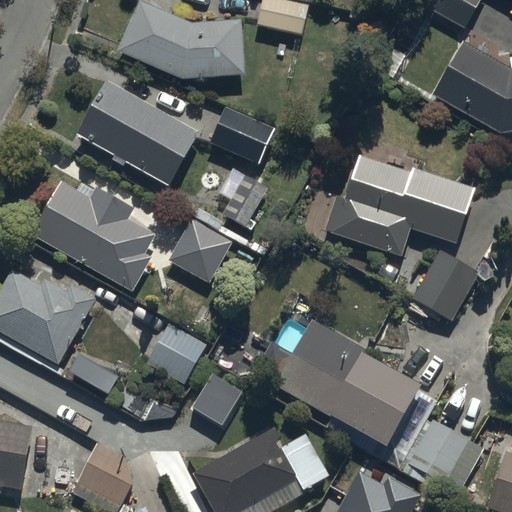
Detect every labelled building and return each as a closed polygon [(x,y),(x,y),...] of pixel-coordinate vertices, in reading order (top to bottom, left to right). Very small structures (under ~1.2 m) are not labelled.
[(418,0),(413,10),(464,37),(484,0),(418,0)] [(511,0),(496,0),(511,9),(511,0)] [(307,14),(263,4),(256,33),(301,43),(307,14)] [(191,33),(139,11),(116,61),(179,90),(245,86),(241,29),(191,33)] [(511,78),(462,51),(431,106),(500,145),(511,143),(511,63),(508,64),(511,78)] [(200,143),(106,90),(75,144),(169,197),(200,143)] [(276,138),(226,115),(209,151),(259,175),(276,138)] [(336,205),(324,239),(400,265),(409,239),(457,255),(476,199),(412,177),(410,182),(356,164),(341,207),(336,205)] [(232,177),(219,200),(231,207),(223,222),(245,235),(267,197),(232,177)] [(92,206),(60,190),(31,246),(135,299),(152,266),(145,263),(156,243),(127,228),(133,217),(96,198),(92,206)] [(191,229),(190,228),(167,269),(208,292),(232,251),(215,242),(222,229),(199,216),(191,229)] [(480,281),(439,257),(409,310),(450,334),(480,281)] [(40,296),(11,278),(0,296),(0,342),(57,377),(98,309),(71,293),(66,301),(45,288),(40,296)] [(370,359),(311,328),(293,364),(270,353),(257,379),(276,389),(273,395),(329,424),(325,430),(390,463),(421,401),(363,372),(370,359)] [(184,393),(206,352),(168,331),(146,371),(184,393)] [(442,496),(469,448),(431,427),(404,475),(442,496)] [(34,436),(0,429),(0,495),(22,500),(34,436)] [(209,511),(284,511),(303,502),(302,499),(329,485),(306,443),(279,458),(270,441),(193,481),(209,511)] [(125,466),(97,450),(74,500),(99,511),(123,511),(131,495),(125,466)] [(511,511),(511,464),(505,462),(488,511),(511,511)]
